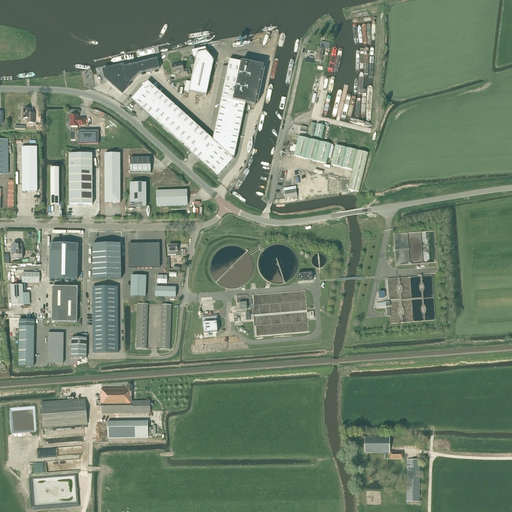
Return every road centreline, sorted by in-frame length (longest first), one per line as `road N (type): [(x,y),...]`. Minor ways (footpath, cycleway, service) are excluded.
road 1 (tertiary): [(226,205),(108,103),(84,93),(0,88)]
road 2 (unclassified): [(0,224),(194,225)]
road 3 (unclassified): [(125,356),(175,349),(194,225)]
road 4 (tertiary): [(511,187),(360,211)]
